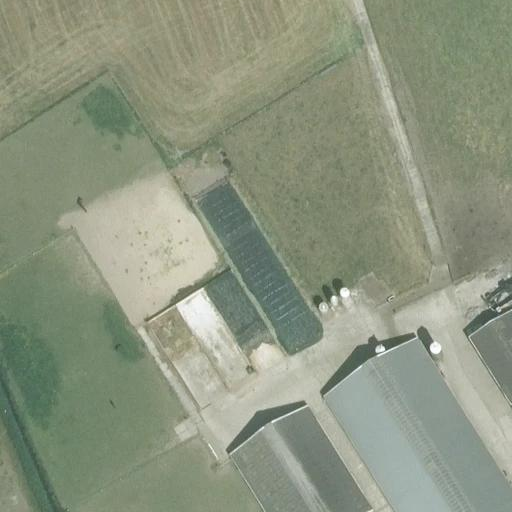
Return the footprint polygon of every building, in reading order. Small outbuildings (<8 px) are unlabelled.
[(262,306),(254,312),(269,330),(276,324),(262,306)] [(511,410),(511,315),(469,342),(511,410)] [(225,387),(273,359),(261,339),(240,351),(236,344),(209,359),(225,387)] [(511,511),(511,502),(413,345),(328,398),(340,417),(399,511),(511,511)] [(370,511),(308,411),(231,460),(263,511),(370,511)]
